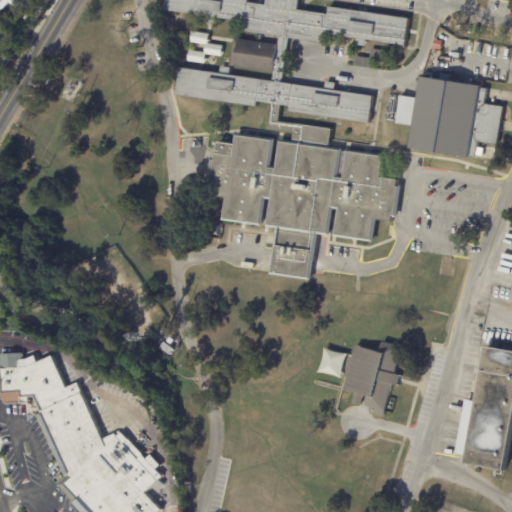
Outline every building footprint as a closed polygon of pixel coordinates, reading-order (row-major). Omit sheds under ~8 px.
[(20,5),(13,0),(11,0),(3,11),(0,8),(0,0),(30,0),(23,8),(20,5)] [(300,0),(299,9),(329,13),(330,6),(411,17),(407,45),(367,39),(366,46),(357,44),(358,38),(327,33),(325,42),(289,37),(283,82),(326,88),(327,82),(337,83),(336,90),(375,95),(371,123),(291,111),(292,106),(283,104),(280,121),(333,128),(330,148),(342,150),(338,177),(346,179),(350,151),(386,156),(383,177),(400,180),(399,187),(402,187),(398,215),(396,214),(395,221),(377,219),(374,239),(338,234),(342,207),(334,206),(330,233),(319,231),(315,261),(313,278),(275,272),(279,255),(282,226),(271,224),(275,197),(267,196),(263,223),(227,218),(230,197),(211,195),(215,160),(218,160),(220,141),(238,144),(239,135),(275,140),(271,168),(279,169),(283,142),(294,143),(295,132),(270,129),(274,103),(259,101),(259,106),(178,95),(180,80),(172,79),(174,66),(221,73),(222,66),(232,67),(231,74),(274,80),(275,72),(231,65),(235,38),(279,44),(280,35),(245,31),(247,21),(215,17),(214,23),(204,22),(205,15),(166,9),(167,0),(250,0),(250,1),(268,4),(268,0),(300,0)] [(207,33),(212,33),(210,43),(226,45),(224,56),(209,54),(207,63),(191,61),(192,50),(208,52),(209,44),(193,42),(195,31),(207,33)] [(0,48),(0,35),(6,38),(8,34),(18,40),(10,54),(0,48)] [(374,49),(389,51),(388,61),(373,59),(374,49)] [(360,57),(372,59),(371,68),(356,66),(357,56),(360,57)] [(483,85),(483,87),(488,88),(486,103),(504,106),(499,144),(479,142),(477,157),(413,149),(416,126),(397,123),(401,95),(421,98),(424,76),(452,79),(452,74),(463,76),(462,82),(483,85)] [(32,307),(21,315),(12,302),(4,307),(0,301),(0,251),(26,289),(47,275),(57,289),(32,307)] [(167,342),(177,349),(173,356),(162,348),(167,342)] [(400,379),(398,386),(392,384),(384,416),(369,413),(371,407),(368,407),(370,396),(364,394),(362,405),(353,403),(356,392),(352,391),(351,392),(346,391),(347,386),(346,386),(348,377),(346,377),(350,357),(354,357),(356,348),(357,349),(358,345),(364,346),(363,347),(382,351),(384,342),(402,346),(396,374),(400,375),(400,379)] [(511,438),(506,472),(468,465),(470,456),(456,454),(466,400),(479,402),(489,347),(511,351),(511,438)] [(346,354),(325,349),(320,372),(341,377),(346,354)] [(64,486),(117,433),(145,459),(148,455),(158,466),(153,470),(163,478),(142,493),(161,510),(158,511),(76,511),(69,504),(76,498),(64,486)]
